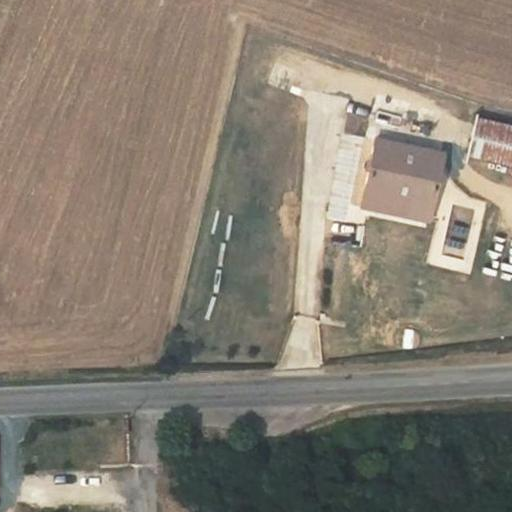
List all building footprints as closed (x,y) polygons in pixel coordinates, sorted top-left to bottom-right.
[(511,163),(511,126),(475,119),(467,154),(511,163)] [(374,139),(366,138),(355,190),(364,192),(374,139)] [(442,153),(374,139),(364,192),(431,206),(442,153)] [(364,192),(355,190),(353,203),(361,205),(364,192)] [(431,206),(364,192),(361,205),(428,219),(431,206)]
